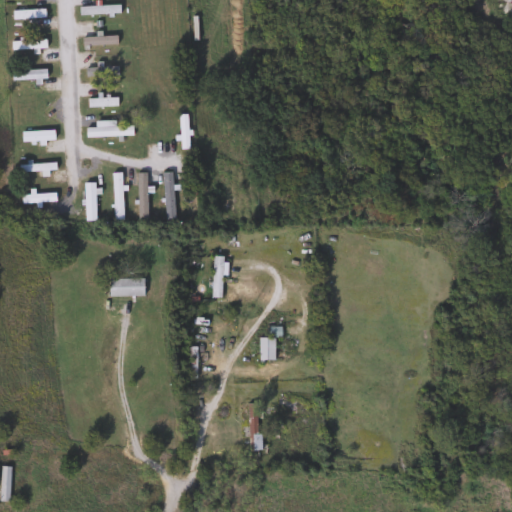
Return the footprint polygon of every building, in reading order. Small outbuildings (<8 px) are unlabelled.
[(116,5),(116,15),(75,15),(75,5),(116,5)] [(9,11),(41,11),(41,19),(9,19),(9,11)] [(113,45),(79,45),(79,37),(113,37),(113,45)] [(42,50),(7,50),(7,41),(42,41),(42,50)] [(114,67),(114,76),(82,76),(82,67),(114,67)] [(42,80),(8,80),(8,71),(42,71),(42,80)] [(83,98),(113,98),(113,106),(83,106),(83,98)] [(185,149),(177,150),(175,115),(183,115),(185,149)] [(111,126),(129,126),(129,137),(83,137),(83,128),(91,128),(91,122),(111,122),(111,126)] [(51,140),(18,140),(18,132),(51,132),(51,140)] [(52,171),(16,172),(15,164),(52,164),(52,171)] [(170,219),(160,219),(160,173),(170,173),(170,219)] [(119,221),(109,221),(108,174),(119,174),(119,221)] [(143,220),(133,220),(133,174),(143,174),(143,220)] [(91,184),(91,220),(81,220),(81,184),(91,184)] [(52,194),(52,202),(18,203),(18,195),(52,194)] [(219,256),(219,298),(209,298),(209,256),(219,256)] [(140,297),(105,297),(105,279),(140,279),(140,297)] [(255,361),(255,337),(270,337),(270,361),(255,361)] [(255,404),(255,451),(245,451),(245,404),(255,404)]
